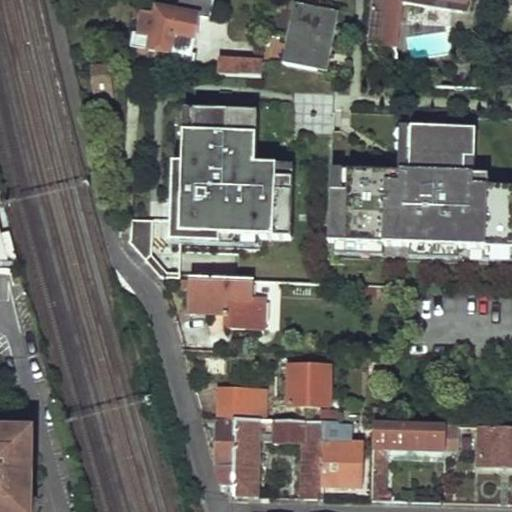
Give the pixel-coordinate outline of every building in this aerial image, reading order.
[(174,0),(174,6),(144,2),(140,33),(153,34),(151,47),(173,47),(173,49),(193,50),(198,8),(206,9),(207,7),(208,7),(208,0),(174,0)] [(469,0),(368,0),(364,42),(394,47),(400,1),(467,13),(469,0)] [(337,12),(293,4),(282,63),(326,71),(337,12)] [(219,58),(218,75),(244,77),(259,77),(261,61),(219,58)] [(258,239),(290,240),(291,180),(275,180),(276,168),(255,167),(256,114),(193,112),(192,135),(183,135),(182,167),(180,237),(258,239)] [(192,135),(193,112),(183,112),(183,135),(192,135)] [(398,128),(397,173),(408,173),(409,129),(398,128)] [(511,188),(486,188),(486,176),(472,175),(463,175),(463,160),(473,160),(473,131),(409,129),(408,173),(397,173),(346,172),(345,193),(329,193),(327,244),(511,249),(511,188)] [(463,160),(463,175),(472,175),(473,160),(463,160)] [(258,239),(180,237),(182,167),(172,166),(170,246),(258,249),(258,239)] [(291,168),(276,168),(275,180),(291,180),(291,168)] [(345,193),(346,172),(329,171),(329,193),(345,193)] [(131,221),(130,242),(129,243),(145,263),(152,257),(153,222),(131,221)] [(0,267),(8,268),(0,235),(0,267)] [(200,282),(199,316),(230,317),(230,331),(272,333),(273,304),(258,303),(258,283),(200,282)] [(288,367),(288,407),(328,406),(326,367),(288,367)] [(249,420),(250,389),(216,388),(216,419),(232,419),(249,420)] [(323,421),(319,487),(360,486),(360,445),(346,445),(347,424),(346,422),(347,404),(338,404),(338,411),(338,422),(323,421)] [(338,411),(321,411),(321,421),(323,421),(338,422),(338,411)] [(214,419),(218,478),(222,489),(230,490),(232,419),(216,419),(214,419)] [(232,419),(230,490),(233,496),(260,497),(261,441),(273,441),(274,420),(249,420),(232,419)] [(274,420),(273,441),(303,442),(300,498),(319,499),(319,487),(323,421),(321,421),(274,420)] [(371,422),(371,500),(390,501),(390,494),(385,494),(386,451),(444,452),(444,450),(444,424),(371,422)] [(444,424),(444,450),(456,450),(456,424),(444,424)] [(511,425),(480,425),(481,464),(511,464),(511,425)] [(0,511),(33,511),(34,477),(24,477),(25,469),(34,469),(35,433),(0,432),(0,511)]
